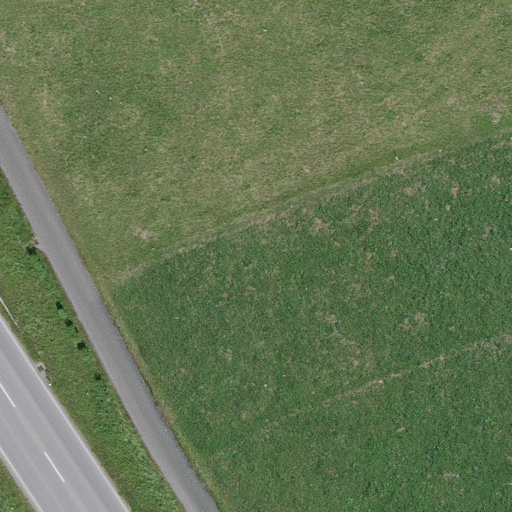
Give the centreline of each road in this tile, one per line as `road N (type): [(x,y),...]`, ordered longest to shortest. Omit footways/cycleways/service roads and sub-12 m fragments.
road 1 (unclassified): [(221,511),(88,305),(0,134)]
road 2 (tertiary): [(85,511),(0,381)]
